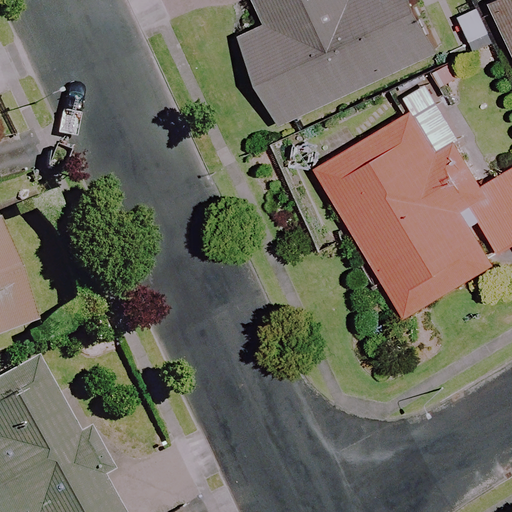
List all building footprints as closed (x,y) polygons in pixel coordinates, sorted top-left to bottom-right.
[(417,0),(256,0),(268,25),(243,36),(283,123),(441,51),(417,0)] [(511,0),(500,0),(496,2),(511,37),(511,0)] [(461,140),(434,94),(425,80),(396,97),(404,111),(316,162),(406,317),(494,266),(492,262),(511,249),(511,163),(484,180),(461,140)] [(0,337),(34,325),(0,230),(0,337)] [(111,511),(30,361),(0,377),(0,511),(111,511)]
